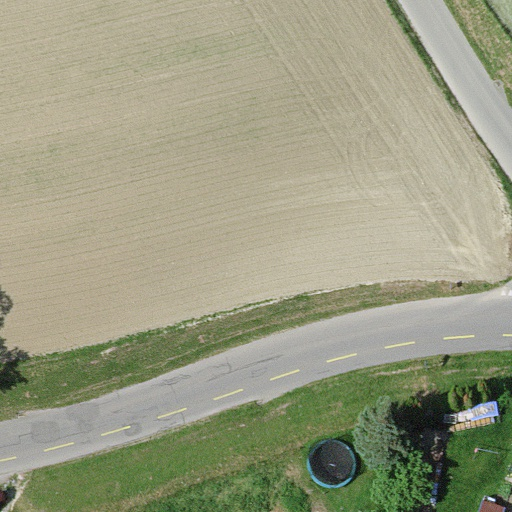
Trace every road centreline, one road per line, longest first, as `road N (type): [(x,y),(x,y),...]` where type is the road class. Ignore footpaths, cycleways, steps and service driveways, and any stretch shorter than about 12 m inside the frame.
road 1 (unclassified): [(511,317),(429,326),(269,364),(68,436),(0,449)]
road 2 (unclassified): [(511,144),(423,0)]
